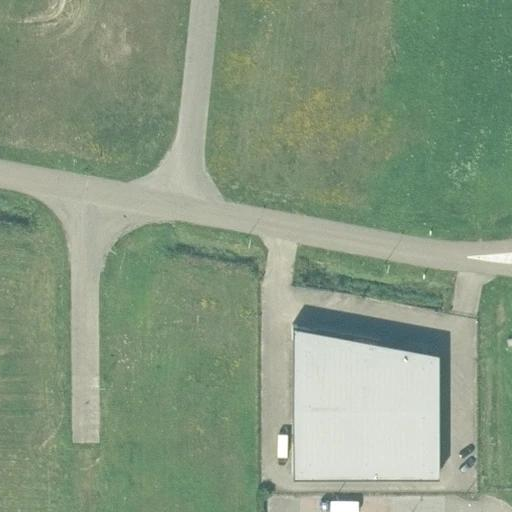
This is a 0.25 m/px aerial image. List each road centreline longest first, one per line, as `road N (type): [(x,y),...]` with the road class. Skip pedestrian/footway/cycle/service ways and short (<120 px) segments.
road 1 (unclassified): [(511,258),(427,254),(184,210)]
road 2 (unknown): [(85,194),(85,494)]
road 3 (unclassified): [(184,210),(206,0)]
road 4 (unclassified): [(184,210),(0,179)]
